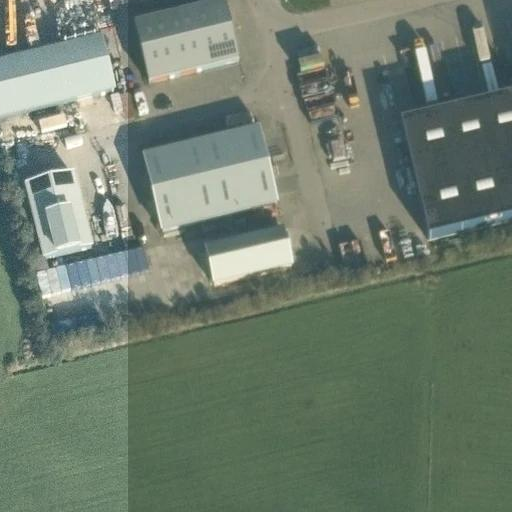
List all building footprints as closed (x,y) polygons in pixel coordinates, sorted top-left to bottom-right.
[(166,0),(168,8),(203,0),(166,0)] [(238,64),(223,5),(133,27),(148,86),(238,64)] [(0,64),(0,122),(113,95),(100,40),(0,64)] [(511,46),(511,98),(399,126),(427,243),(511,222),(511,40),(511,41),(511,46)] [(466,70),(473,94),(495,88),(488,63),(466,70)] [(276,207),(258,133),(143,161),(161,235),(276,207)] [(91,251),(72,177),(26,189),(44,261),(44,263),(91,251)] [(397,236),(406,264),(427,257),(419,230),(397,236)] [(283,235),(204,253),(213,288),(291,270),(283,235)] [(350,272),(371,270),(368,244),(347,247),(350,272)] [(44,261),(30,265),(34,279),(48,275),(44,263),(44,261)] [(163,263),(139,267),(142,286),(166,282),(163,263)]
